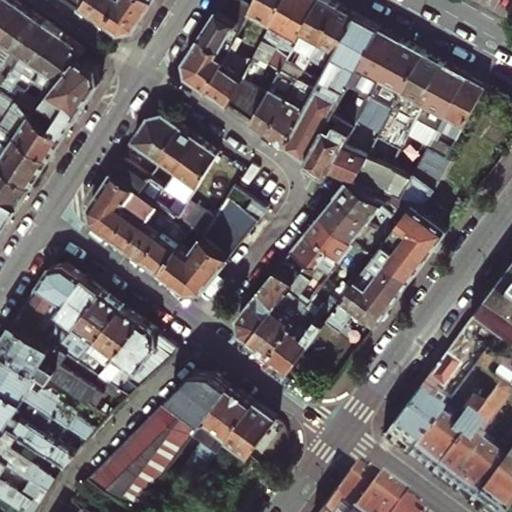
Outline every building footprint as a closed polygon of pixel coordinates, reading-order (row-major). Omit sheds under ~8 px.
[(0,44),(28,6),(19,0),(1,0),(0,2),(0,44)] [(139,25),(154,0),(88,0),(87,2),(124,28),(139,25)] [(256,0),(253,7),(276,19),(286,0),(256,0)] [(287,60),(294,47),(319,0),(286,0),(276,19),(254,60),(258,62),(261,58),(282,70),(287,60)] [(305,70),(312,57),(341,4),(334,0),(319,0),(294,47),(304,52),(297,66),(300,67),(305,70)] [(323,80),(330,67),(359,14),(341,4),(312,57),(305,70),(312,74),(323,80)] [(17,46),(25,52),(47,20),(28,6),(0,44),(0,85),(0,86),(4,82),(0,78),(0,70),(9,58),(17,46)] [(233,48),(239,36),(244,25),(243,25),(239,22),(241,18),(221,8),(203,35),(221,47),(221,48),(219,53),(227,58),(233,48)] [(344,96),(350,84),(382,26),(359,14),(330,67),(323,80),(321,83),(344,96)] [(16,64),(35,78),(67,34),(47,20),(25,52),(16,64)] [(362,114),(372,96),(404,38),(382,26),(350,84),(344,96),(333,115),(342,119),(355,127),(362,114)] [(35,79),(53,92),(84,54),(88,48),(67,34),(35,78),(35,79)] [(244,78),(245,77),(224,63),(227,58),(219,53),(221,48),(221,47),(203,35),(186,62),(189,74),(231,103),(244,78)] [(233,48),(238,51),(245,39),(239,36),(233,48)] [(372,157),(381,138),(428,51),(404,38),(372,96),(383,101),(356,150),(372,157)] [(9,58),(16,64),(25,52),(17,46),(9,58)] [(394,165),(419,118),(448,62),(428,51),(381,138),(388,142),(378,159),(394,165)] [(37,112),(67,134),(102,80),(100,66),(84,54),(53,92),(44,103),(37,112)] [(255,119),(271,130),(305,70),(300,67),(297,66),(287,60),(282,70),(269,93),(255,119)] [(419,118),(439,129),(469,74),(448,62),(419,118)] [(271,130),(289,142),(321,83),(323,80),(312,74),(305,70),(271,130)] [(442,152),(449,156),(488,84),(469,74),(439,129),(427,150),(437,155),(440,157),(442,152)] [(31,94),(27,90),(7,76),(4,82),(0,86),(6,90),(20,100),(24,95),(28,98),(31,94)] [(231,103),(255,119),(269,93),(244,78),(231,103)] [(310,157),(333,115),(344,96),(321,83),(289,142),(310,157)] [(0,120),(53,155),(67,134),(37,112),(25,104),(20,100),(6,90),(0,98),(0,120)] [(25,104),(37,112),(44,103),(31,94),(28,98),(25,104)] [(20,100),(25,104),(28,98),(24,95),(20,100)] [(136,138),(160,155),(182,123),(165,111),(151,115),(136,138)] [(344,145),(355,127),(342,119),(333,115),(310,157),(330,171),(332,167),(344,145)] [(0,159),(36,182),(53,155),(0,120),(0,143),(4,146),(0,152),(0,159)] [(178,168),(200,135),(182,123),(160,155),(178,168)] [(178,214),(181,216),(222,150),(200,135),(178,168),(168,184),(167,186),(181,195),(172,209),(178,214)] [(353,176),(360,179),(362,175),(372,157),(356,150),(344,145),(332,167),(353,176)] [(434,215),(423,206),(438,187),(426,179),(434,166),(437,155),(427,150),(414,176),(403,196),(417,202),(408,214),(391,236),(382,249),(416,274),(451,227),(449,225),(449,220),(439,212),(434,215)] [(167,186),(168,184),(153,174),(125,155),(115,169),(158,199),(167,186)] [(390,191),(403,196),(414,176),(394,165),(378,159),(372,157),(362,175),(393,187),(390,191)] [(0,190),(21,205),(36,182),(0,159),(0,190)] [(95,219),(128,244),(162,203),(158,199),(115,169),(93,204),(95,219)] [(397,213),(385,203),(386,201),(364,187),(351,179),(339,194),(372,220),(385,231),(391,236),(408,214),(400,209),(397,213)] [(0,222),(7,227),(21,205),(0,190),(0,222)] [(364,230),(372,220),(339,194),(325,212),(358,239),(377,255),(382,249),(391,236),(385,231),(377,242),(364,230)] [(205,234),(233,254),(271,208),(256,197),(248,208),(230,195),(204,233),(205,234)] [(128,244),(146,257),(175,220),(178,214),(172,209),(162,203),(128,244)] [(351,248),(358,239),(325,212),(312,227),(333,245),(318,263),(323,267),(331,274),(351,248)] [(163,269),(182,243),(191,231),(195,226),(181,216),(178,214),(175,220),(146,257),(163,269)] [(312,259),(318,263),(333,245),(312,227),(297,246),(312,259)] [(190,290),(205,288),(233,254),(205,234),(192,251),(182,243),(163,269),(190,290)] [(370,265),(377,255),(358,239),(351,248),(370,265)] [(378,321),(380,323),(416,274),(382,249),(377,255),(370,265),(342,301),(329,319),(342,329),(353,314),(353,308),(355,304),(363,310),(364,316),(373,322),(378,321)] [(252,339),(271,354),(307,306),(313,298),(305,292),(314,279),(323,267),(318,263),(312,259),(304,270),(302,273),(252,339)] [(242,332),(252,339),(302,273),(286,260),(240,317),(242,332)] [(65,313),(60,309),(86,275),(69,262),(54,264),(19,317),(63,346),(66,342),(71,335),(57,325),(65,313)] [(496,338),(511,349),(511,265),(470,320),(496,338)] [(65,313),(80,324),(105,289),(86,275),(60,309),(65,313)] [(305,292),(313,298),(323,285),(314,279),(305,292)] [(83,360),(90,351),(126,304),(105,289),(80,324),(71,335),(66,342),(63,346),(67,350),(70,352),(72,353),(83,360)] [(291,369),(329,319),(342,301),(332,293),(316,314),(307,306),(271,354),(291,369)] [(104,374),(120,353),(145,319),(126,304),(90,351),(102,359),(98,364),(94,361),(91,365),(104,374)] [(101,387),(63,362),(70,352),(67,350),(63,346),(19,317),(3,342),(51,374),(97,405),(106,392),(100,388),(101,387)] [(113,380),(133,394),(176,355),(183,346),(145,319),(120,353),(135,365),(131,370),(127,366),(123,367),(113,380)] [(47,396),(40,391),(51,374),(3,342),(0,347),(0,376),(28,395),(92,437),(100,428),(78,414),(80,412),(68,404),(67,398),(58,392),(53,394),(50,392),(47,396)] [(383,437),(408,455),(447,403),(438,396),(455,372),(440,361),(383,437)] [(457,390),(480,407),(497,386),(474,368),(457,390)] [(138,508),(195,433),(233,382),(216,369),(197,369),(90,477),(127,501),(138,508)] [(25,418),(17,413),(28,395),(0,376),(0,416),(21,431),(69,463),(80,451),(26,415),(25,418)] [(195,482),(204,470),(257,399),(233,382),(195,433),(204,440),(180,471),(195,482)] [(431,473),(471,504),(507,457),(479,435),(483,430),(490,430),(498,419),(496,412),(506,398),(505,392),(497,386),(480,407),(431,473)] [(408,455),(431,473),(480,407),(457,390),(447,403),(408,455)] [(204,470),(227,488),(280,416),(257,399),(204,470)] [(59,479),(12,446),(21,431),(0,416),(0,455),(9,461),(34,477),(53,489),(59,479)] [(471,504),(482,511),(503,511),(509,505),(511,500),(511,449),(507,457),(471,504)] [(0,476),(9,461),(0,455),(0,491),(32,511),(38,511),(43,504),(53,489),(34,477),(25,492),(0,476)] [(351,511),(371,485),(351,470),(319,511),(351,511)] [(392,511),(398,505),(371,485),(351,511),(392,511)]
